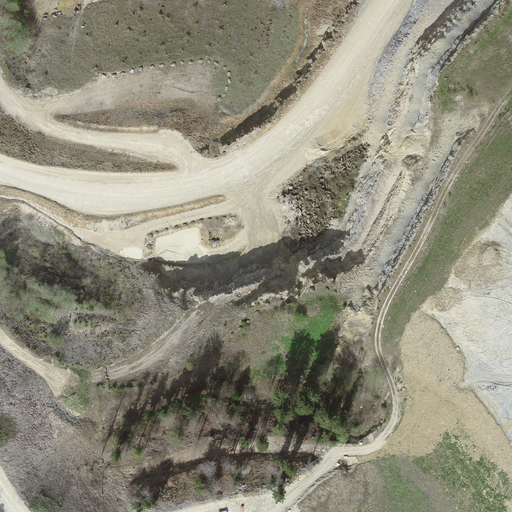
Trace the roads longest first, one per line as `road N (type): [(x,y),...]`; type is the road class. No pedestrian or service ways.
road 1 (track): [(0,395),(87,447),(162,459),(405,447),(436,418),(463,307),(511,257)]
road 2 (track): [(396,0),(353,63),(286,136),(222,180),(113,210),(0,177)]
road 3 (track): [(493,104),(381,322),(379,361),(397,395),(397,418),(382,448)]
road 4 (track): [(0,95),(19,117),(222,180)]
